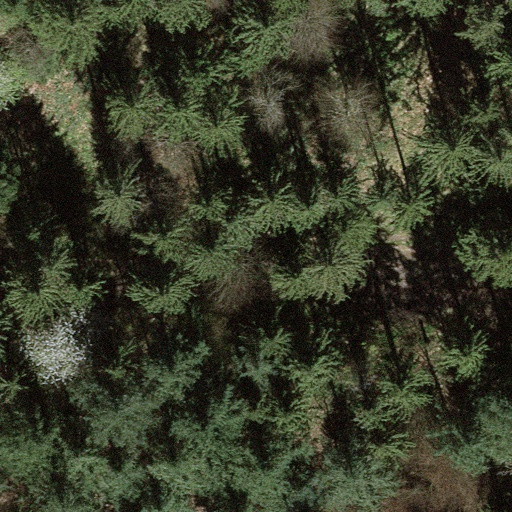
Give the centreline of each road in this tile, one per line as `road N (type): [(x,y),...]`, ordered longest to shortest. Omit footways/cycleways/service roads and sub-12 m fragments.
road 1 (track): [(0,325),(511,273)]
road 2 (track): [(511,445),(401,511)]
